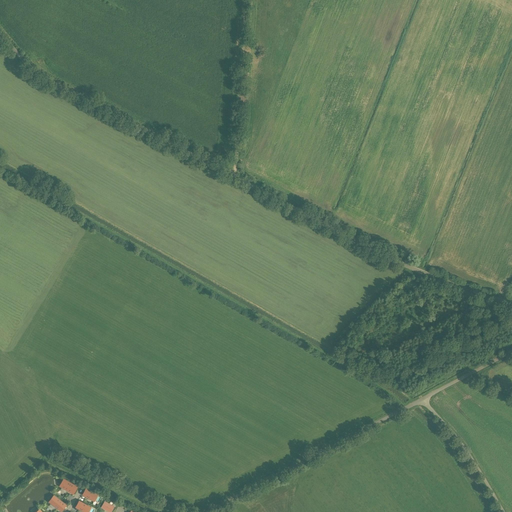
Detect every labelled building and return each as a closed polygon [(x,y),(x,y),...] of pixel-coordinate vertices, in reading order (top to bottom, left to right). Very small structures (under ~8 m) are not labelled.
[(71,492),(73,494),(77,487),(66,480),(62,487),(69,491),(69,492),(70,493),(71,492)] [(86,497),(92,500),(95,493),(86,489),(83,495),(84,496),(86,497)] [(56,497),(51,503),(61,511),(66,505),(56,497)] [(78,504),(76,507),(77,508),(79,509),(84,511),(85,511),(88,506),(80,501),(78,504)] [(105,501),(101,507),(109,511),(110,511),(112,509),(112,510),(114,507),(105,501)]
